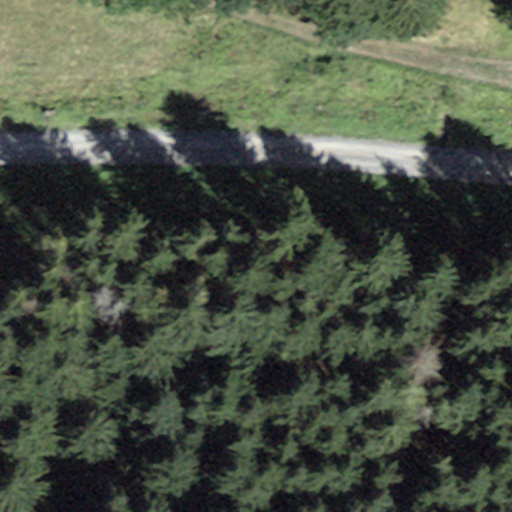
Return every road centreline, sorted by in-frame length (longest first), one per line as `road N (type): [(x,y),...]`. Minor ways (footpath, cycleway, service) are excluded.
road 1 (unclassified): [(0,149),(511,169)]
road 2 (track): [(192,0),(511,78)]
